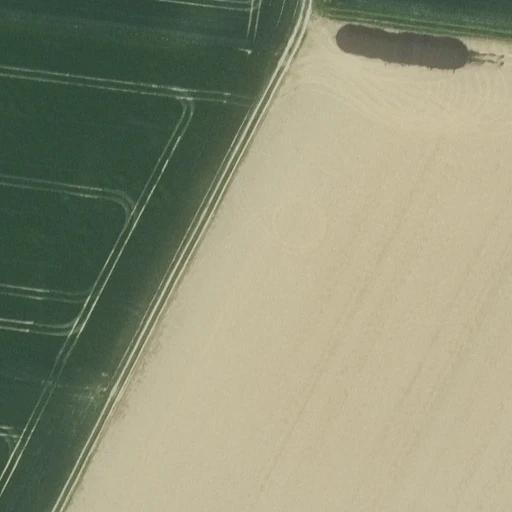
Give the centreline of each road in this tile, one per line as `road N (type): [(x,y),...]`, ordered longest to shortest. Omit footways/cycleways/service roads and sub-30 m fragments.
road 1 (track): [(315,0),(58,511)]
road 2 (track): [(314,11),(511,37)]
